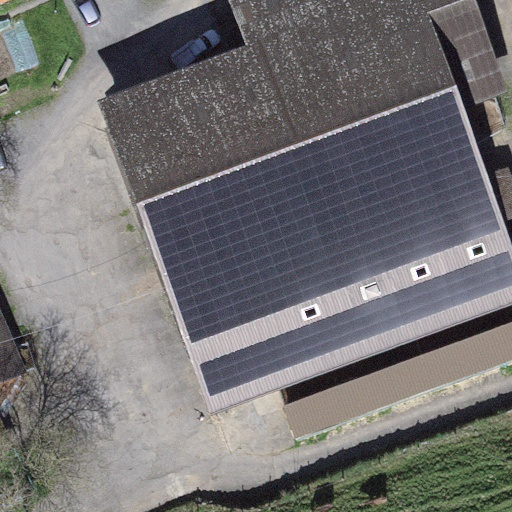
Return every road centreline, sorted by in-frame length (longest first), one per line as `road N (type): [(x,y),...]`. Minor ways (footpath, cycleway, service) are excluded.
road 1 (track): [(511,384),(260,477),(115,492)]
road 2 (track): [(13,236),(96,75),(173,30),(190,0)]
road 3 (track): [(115,492),(13,236)]
